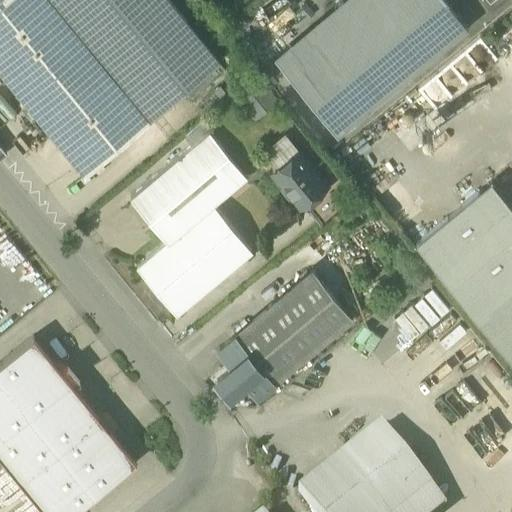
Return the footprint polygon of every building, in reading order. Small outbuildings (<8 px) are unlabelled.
[(116,75),(54,0),(0,0),(0,65),(84,168),(149,115),(116,75)] [(54,0),(116,75),(187,18),(172,0),(54,0)] [(285,68),(369,0),(336,0),(273,52),(285,68)] [(369,0),(285,68),(336,130),(467,24),(447,0),(369,0)] [(219,58),(187,18),(116,75),(149,115),(219,58)] [(130,192),(166,237),(246,172),(209,127),(212,125),(205,116),(185,132),(192,141),(130,192)] [(299,147),(278,164),(288,176),(283,179),(282,184),(288,191),(292,191),(299,199),(325,179),(299,147)] [(274,168),(283,179),(288,176),(278,164),(274,168)] [(500,216),(511,206),(511,204),(490,178),(478,188),(500,216)] [(303,203),(321,227),(346,207),(327,183),(303,203)] [(415,239),(437,267),(500,216),(478,188),(415,239)] [(136,264),(175,311),(251,249),(212,201),(136,264)] [(511,206),(500,216),(437,267),(511,358),(511,206)] [(234,333),(272,381),(351,317),(312,270),(234,333)] [(0,358),(0,454),(46,511),(69,511),(135,459),(80,392),(49,353),(32,333),(0,358)] [(247,382),(257,394),(272,381),(234,333),(218,346),(228,358),(220,364),(223,368),(216,373),(230,390),(237,385),(240,388),(247,382)] [(61,357),(49,353),(80,392),(81,388),(80,379),(77,372),(70,363),(61,357)] [(297,494),(311,511),(402,511),(430,490),(380,428),(297,494)] [(440,511),(445,508),(430,490),(402,511),(440,511)]
